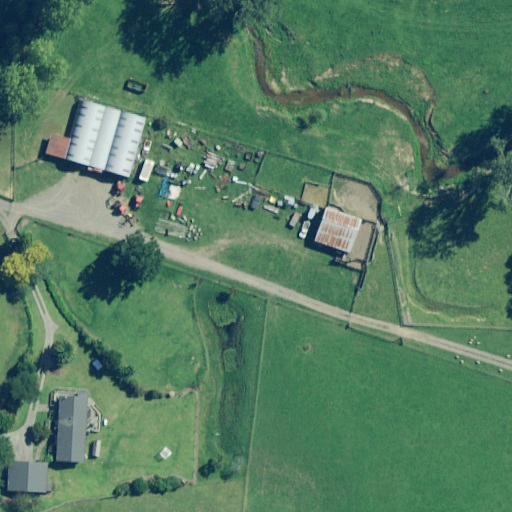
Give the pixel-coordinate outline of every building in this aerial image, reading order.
[(129,181),(146,118),(70,98),(53,161),(129,181)] [(153,162),(143,159),(136,180),(146,184),(153,162)] [(163,180),(152,177),(147,193),(177,202),(180,190),(161,184),(163,180)] [(359,220),(324,208),(312,242),(348,254),(359,220)] [(52,461),(57,462),(84,463),(88,400),(60,398),(57,449),(53,448),(52,461)] [(48,465),(9,463),(7,491),(53,494),(54,484),(47,483),(48,465)]
